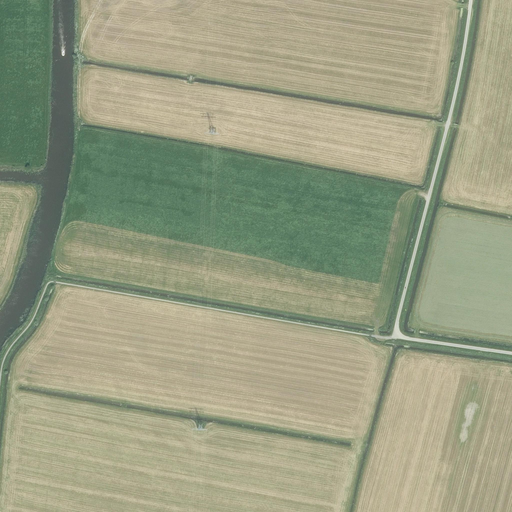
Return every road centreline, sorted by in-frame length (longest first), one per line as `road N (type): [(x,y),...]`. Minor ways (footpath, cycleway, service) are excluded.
road 1 (unclassified): [(511,353),(393,336),(471,0)]
road 2 (track): [(101,0),(80,45),(77,130)]
